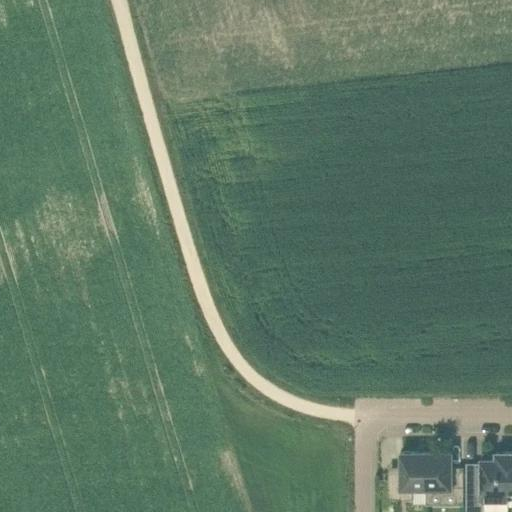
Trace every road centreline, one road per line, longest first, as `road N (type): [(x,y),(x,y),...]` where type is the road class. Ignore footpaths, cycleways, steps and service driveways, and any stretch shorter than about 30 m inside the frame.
road 1 (track): [(365,415),(300,405),(240,374),(119,0)]
road 2 (residential): [(511,416),(365,415)]
